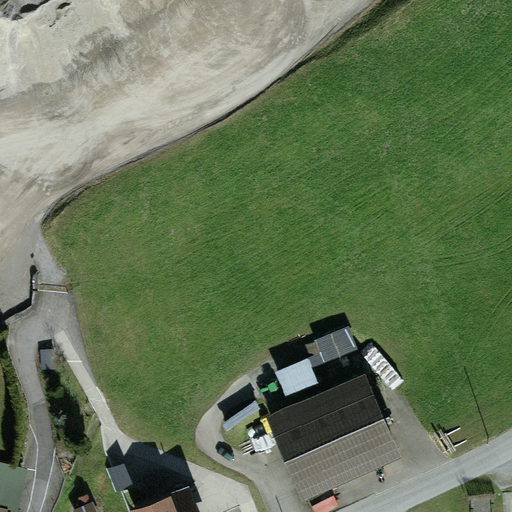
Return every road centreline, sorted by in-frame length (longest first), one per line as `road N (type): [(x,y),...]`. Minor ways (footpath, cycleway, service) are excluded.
road 1 (unknown): [(248,511),(223,484),(118,440),(87,384)]
road 2 (tertiary): [(371,511),(511,442)]
